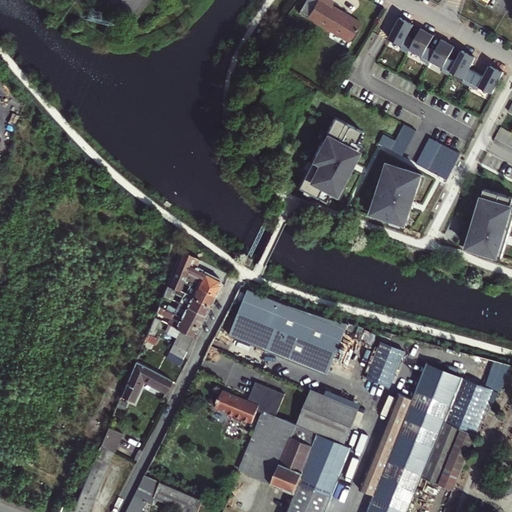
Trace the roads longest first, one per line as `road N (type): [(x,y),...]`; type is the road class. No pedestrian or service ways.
road 1 (residential): [(118,511),(237,283)]
road 2 (residential): [(511,81),(429,240)]
road 3 (residential): [(403,0),(511,59)]
